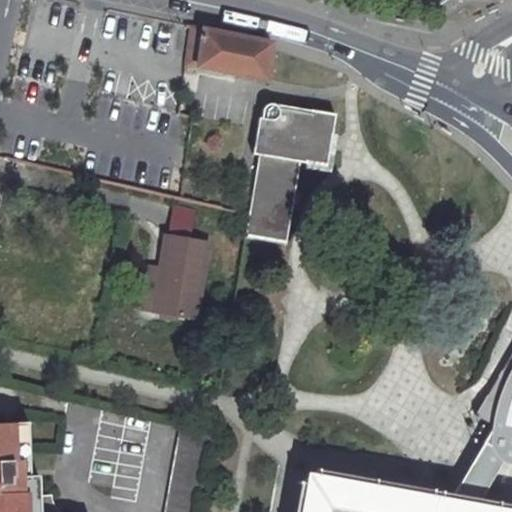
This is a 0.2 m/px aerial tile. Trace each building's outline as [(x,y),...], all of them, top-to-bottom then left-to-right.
[(191,26),(184,65),(198,67),(204,29),(191,26)] [(204,29),(198,67),(201,68),(201,67),(266,81),(273,43),(204,29)] [(261,119),(259,119),(252,155),(258,156),(245,237),(285,245),(300,164),(321,168),(327,136),(332,137),(336,117),(311,112),(311,114),(288,110),(287,116),(280,115),(279,111),(277,107),(275,105),(270,104),(266,106),(265,107),(263,111),(261,119)] [(171,206),(169,230),(192,232),(194,208),(171,206)] [(167,236),(154,312),(196,318),(208,243),(167,236)] [(44,248),(31,301),(68,311),(76,280),(88,283),(93,261),(44,248)] [(511,349),(474,415),(493,426),(451,496),(440,511),(395,511),(324,500),(321,511),(475,511),(482,502),(508,458),(511,457),(511,349)] [(59,511),(57,509),(53,503),(52,496),(40,496),(40,476),(30,476),(28,436),(21,436),(21,423),(0,423),(0,511),(59,511)] [(183,427),(166,511),(196,511),(211,431),(183,427)] [(321,511),(324,500),(395,511),(440,511),(451,496),(296,469),(288,511),(511,511),(511,506),(482,502),(475,511),(321,511)]
